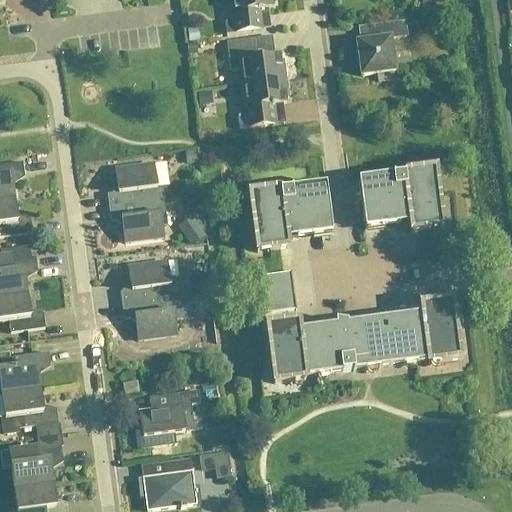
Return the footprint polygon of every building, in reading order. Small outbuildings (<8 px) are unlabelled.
[(274,7),(273,0),(228,0),(231,25),(223,26),(225,38),(262,33),(259,14),(272,12),(271,7),(274,7)] [(434,14),(433,3),(421,4),(422,15),(434,14)] [(378,30),(380,43),(355,46),(360,80),(377,78),(378,86),(392,84),(391,76),(394,76),(389,42),(405,40),(403,26),(378,30)] [(198,33),(187,34),(188,46),(199,45),(198,33)] [(240,89),(284,83),(282,64),(279,64),(278,59),(254,63),(251,43),(225,46),(229,75),(238,74),(240,89)] [(196,47),(186,49),(187,60),(197,59),(196,47)] [(287,102),(284,83),(240,89),(244,120),(236,121),(238,133),(276,128),(273,109),(285,107),(284,102),(287,102)] [(0,205),(13,204),(9,181),(23,179),(21,166),(0,168),(0,205)] [(127,209),(163,204),(161,191),(155,191),(152,168),(114,173),(117,197),(106,198),(107,212),(127,209)] [(399,229),(398,223),(408,221),(410,236),(428,234),(427,225),(440,223),(433,174),(402,178),(402,179),(392,180),(392,179),(357,184),(363,228),(365,227),(364,227),(383,225),(383,231),(399,229)] [(330,232),(326,205),(324,188),(289,193),(289,194),(279,195),(279,194),(248,199),(254,248),(267,246),(268,255),(287,252),(285,238),(295,236),(296,242),(311,240),(310,234),(328,232),(330,232)] [(16,226),(13,204),(0,205),(0,241),(31,237),(29,224),(16,226)] [(163,204),(127,209),(107,212),(109,226),(120,224),(124,247),(162,242),(161,231),(166,230),(165,218),(163,204)] [(0,302),(25,299),(22,276),(36,274),(34,261),(1,266),(0,262),(0,261),(0,302)] [(176,302),(173,281),(167,282),(165,266),(127,271),(130,295),(119,296),(121,310),(176,302)] [(263,318),(295,313),(290,276),(258,280),(263,318)] [(206,287),(193,277),(186,286),(198,297),(206,287)] [(28,321),(25,299),(0,302),(0,326),(7,325),(9,337),(44,333),(42,320),(28,321)] [(175,340),(173,325),(185,323),(182,301),(176,302),(121,310),(122,323),(134,322),(137,345),(175,340)] [(427,366),(427,368),(429,367),(428,362),(439,360),(440,366),(458,363),(451,306),(427,309),(429,324),(343,335),(342,329),(344,329),(342,329),(331,330),(329,331),(331,331),(332,337),(291,342),(289,327),(265,330),(273,388),(291,385),(291,380),(302,379),(302,384),(304,384),(304,382),(427,366)] [(0,398),(0,399),(38,394),(35,371),(49,370),(47,356),(9,362),(8,357),(0,357),(0,398)] [(135,386),(121,388),(123,398),(137,396),(135,386)] [(41,417),(38,394),(0,399),(3,421),(0,421),(0,429),(1,435),(5,439),(13,438),(16,433),(22,432),(56,428),(55,415),(41,417)] [(140,452),(139,452),(139,454),(175,449),(175,448),(174,448),(173,438),(183,437),(181,420),(191,419),(190,410),(199,409),(197,396),(170,399),(172,411),(138,415),(140,434),(137,434),(140,452)] [(13,494),(51,489),(48,466),(61,465),(59,452),(22,457),(22,454),(0,456),(0,469),(0,473),(10,472),(13,494)] [(162,480),(136,483),(139,502),(143,501),(144,511),(174,511),(199,509),(197,490),(192,491),(189,463),(160,467),(162,480)] [(54,511),(51,489),(13,494),(15,511),(67,511),(67,510),(54,511)]
